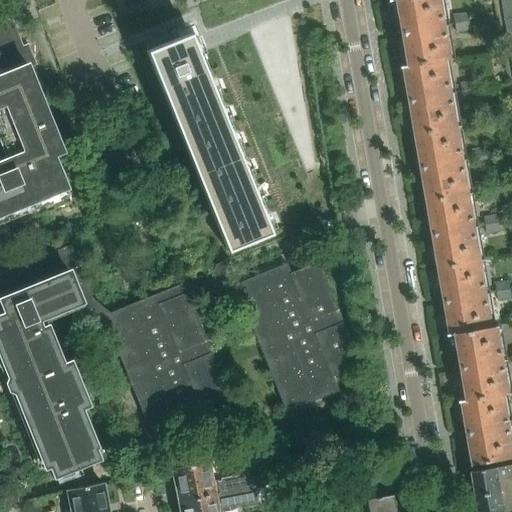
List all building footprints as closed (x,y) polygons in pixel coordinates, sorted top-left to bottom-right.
[(437,0),(398,0),(395,1),(397,14),(400,17),(406,49),(404,53),(406,66),(444,61),(448,59),(437,0)] [(511,0),(500,0),(502,10),(511,7),(511,0)] [(511,7),(502,10),(504,21),(511,19),(511,7)] [(469,31),(466,13),(452,16),(455,33),(469,31)] [(0,363),(43,469),(50,466),(55,476),(99,459),(94,448),(97,447),(81,409),(88,406),(71,363),(63,366),(47,328),(41,330),(37,321),(82,303),(83,306),(109,328),(158,450),(211,429),(202,408),(229,397),(187,295),(201,290),(230,300),(240,296),(290,419),(343,398),(334,376),(360,365),(319,263),(290,274),(283,255),(231,275),(235,286),(231,288),(219,283),(226,263),(216,267),(212,281),(203,278),(198,280),(194,269),(143,290),(146,300),(110,315),(92,299),(80,269),(70,273),(69,272),(0,299),(0,230),(71,203),(67,194),(68,193),(54,157),(63,153),(28,68),(41,62),(23,17),(0,26),(0,141),(7,160),(0,163),(0,363)] [(189,34),(147,51),(165,96),(227,251),(269,234),(189,34)] [(410,122),(412,135),(455,127),(444,61),(406,66),(401,67),(403,81),(407,84),(412,118),(410,122)] [(476,99),(473,82),(459,84),(462,101),(476,99)] [(467,195),(455,127),(412,135),(414,147),(418,150),(424,185),(421,190),(424,203),(467,195)] [(488,165),(485,147),(471,150),(474,168),(488,165)] [(478,261),(467,195),(424,203),(426,216),(430,219),(435,252),(433,256),(435,268),(478,261)] [(499,232),(496,215),(482,218),(485,234),(499,232)] [(447,336),(452,335),(489,327),(478,261),(435,268),(437,280),(441,284),(447,319),(445,323),(447,336)] [(510,298),(507,282),(494,284),(497,301),(510,298)] [(494,326),(489,327),(452,335),(455,348),(458,351),(463,382),(461,386),(463,400),(501,395),(505,394),(494,326)] [(511,457),(501,395),(463,400),(458,401),(461,417),(464,419),(469,447),(467,450),(470,466),(511,457)] [(233,453),(220,455),(221,464),(235,462),(233,453)] [(180,501),(215,494),(237,490),(234,477),(212,482),(208,461),(173,468),(180,501)] [(511,462),(469,471),(475,511),(511,511),(511,487),(510,474),(511,473),(511,462)] [(392,490),(390,476),(365,480),(367,494),(392,490)] [(70,511),(107,511),(101,483),(66,490),(70,511)] [(182,511),(218,511),(215,494),(180,501),(182,511)] [(396,511),(393,495),(367,499),(369,511),(396,511)] [(293,511),(291,500),(274,503),(276,511),(293,511)] [(351,511),(355,511),(354,502),(330,505),(331,511),(351,511)]
